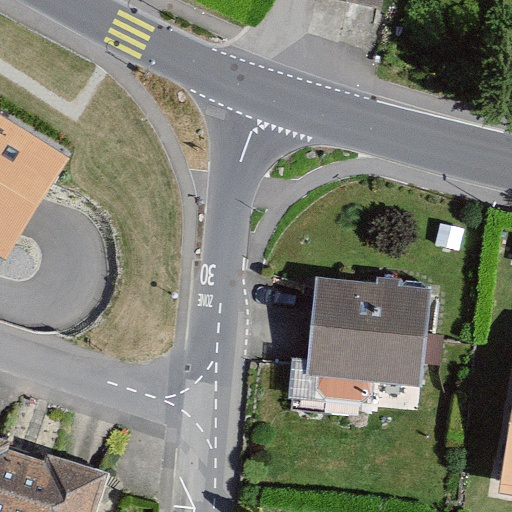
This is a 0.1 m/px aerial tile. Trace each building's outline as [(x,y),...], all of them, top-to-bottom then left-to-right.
[(383,0),(334,0),(382,9),(383,0)] [(0,256),(7,260),(70,160),(0,116),(0,256)] [(432,290),(316,277),(305,375),(421,388),(432,290)] [(511,411),(498,495),(511,497),(511,411)] [(89,511),(101,472),(56,459),(50,477),(0,462),(0,459),(5,444),(0,442),(0,511),(89,511)]
